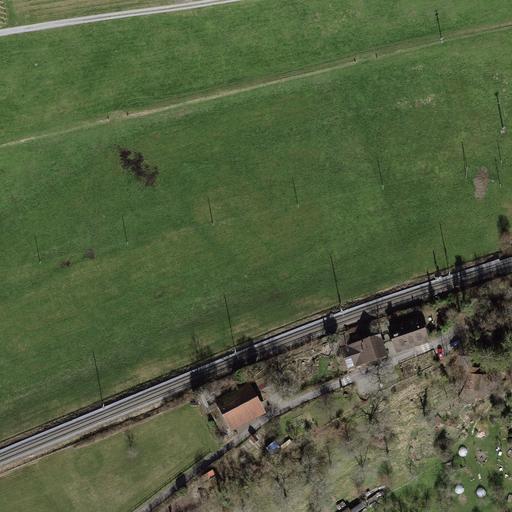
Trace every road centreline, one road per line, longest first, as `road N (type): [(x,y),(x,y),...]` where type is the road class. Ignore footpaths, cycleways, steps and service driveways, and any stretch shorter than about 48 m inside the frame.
road 1 (track): [(141,511),(277,409),(511,309)]
road 2 (track): [(0,32),(223,0)]
